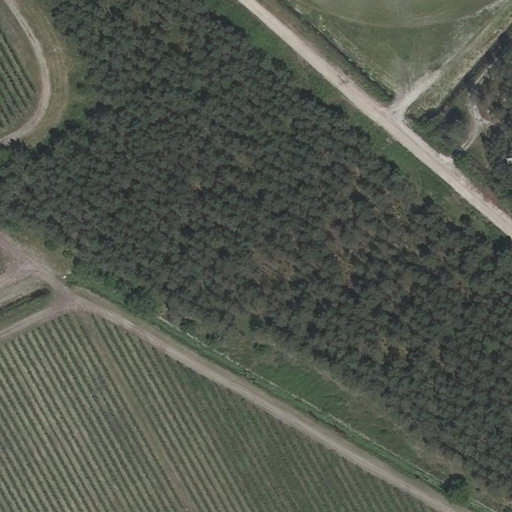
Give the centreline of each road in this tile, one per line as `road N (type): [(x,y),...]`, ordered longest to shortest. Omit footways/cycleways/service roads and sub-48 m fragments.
road 1 (track): [(459,511),(74,293),(0,238)]
road 2 (track): [(511,218),(260,0)]
road 3 (track): [(0,144),(40,117),(47,88),(45,67),(9,0)]
road 4 (track): [(395,117),(510,0)]
